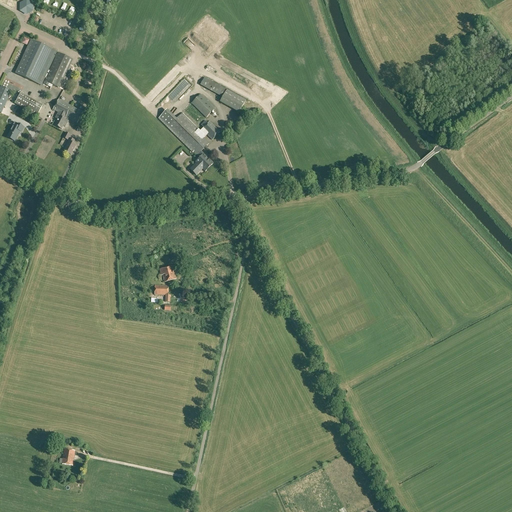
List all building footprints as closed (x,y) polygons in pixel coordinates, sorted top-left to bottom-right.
[(20,6),(20,8),(20,10),(21,11),(22,12),(24,13),(25,14),(26,14),(27,14),(28,14),(30,13),(31,12),(32,10),(33,9),(33,8),(33,7),(33,6),(32,4),(32,3),(31,3),(30,1),(29,1),(28,1),(26,1),(25,1),(24,1),(23,2),(22,3),(21,4),(20,5),(20,6)] [(15,74),(42,86),(44,81),(57,87),(70,58),(31,40),(15,74)] [(239,113),(246,101),(227,90),(204,77),(200,85),(223,97),(220,102),(239,113)] [(168,101),(173,107),(180,102),(178,99),(182,95),(193,86),(187,79),(167,96),(170,100),(168,101)] [(15,104),(37,117),(43,106),(21,93),(15,104)] [(206,118),(215,109),(201,94),(192,103),(206,118)] [(54,125),(62,129),(63,126),(65,127),(69,121),(64,118),(65,117),(77,124),(83,112),(59,99),(52,110),(57,113),(55,118),(58,119),(54,125)] [(176,119),(167,110),(158,119),(192,153),(193,152),(197,156),(200,158),(195,162),(196,163),(190,170),(196,176),(203,170),(205,172),(214,164),(209,159),(207,161),(206,160),(208,158),(201,151),(209,143),(204,138),(207,135),(212,141),(220,132),(210,122),(208,124),(205,121),(201,125),(204,128),(200,131),(198,129),(199,129),(183,113),(177,119),(176,119)] [(22,127),(16,123),(14,126),(12,125),(6,136),(13,140),(19,130),(20,131),(22,127)] [(64,151),(71,155),(76,145),(73,143),(75,141),(70,138),(68,140),(66,144),(67,144),(64,151)] [(176,279),(172,266),(160,269),(161,276),(163,275),(165,282),(176,279)] [(155,286),(154,295),(168,295),(168,286),(155,286)] [(73,466),(75,451),(64,449),(63,459),(60,459),(59,463),(62,464),(73,466)]
